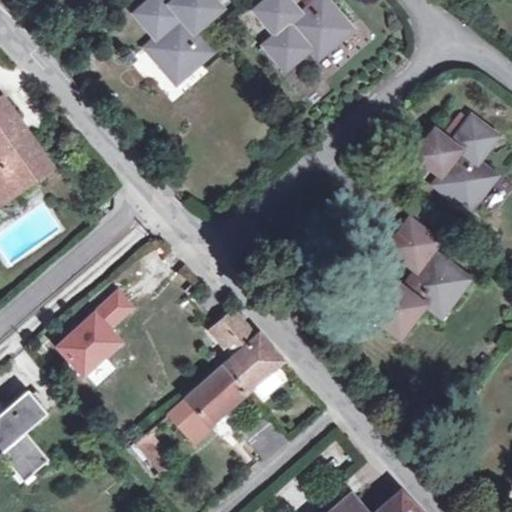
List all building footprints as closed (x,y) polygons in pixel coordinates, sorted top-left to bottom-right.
[(171,64),(182,77),(209,52),(192,32),(221,7),(214,0),(170,0),(168,3),(165,0),(148,0),(133,13),(152,38),(142,46),(163,71),(171,64)] [(304,16),(299,12),(289,0),(263,0),(253,9),(274,34),(263,44),(285,70),(308,48),(318,58),(352,28),(327,0),(312,0),(307,5),(311,9),(304,16)] [(307,5),(299,12),(304,16),(311,9),(307,5)] [(174,83),(182,77),(171,64),(163,71),(174,83)] [(0,202),(51,166),(2,99),(0,99),(0,202)] [(480,183),(489,171),(478,161),(498,137),(470,116),(451,141),(434,129),(414,155),(436,172),(440,175),(443,171),(449,175),(439,187),(469,210),(487,188),(480,183)] [(430,181),(439,187),(449,175),(443,171),(440,175),(436,172),(430,181)] [(496,176),(489,171),(480,183),(487,188),(496,176)] [(428,256),(432,250),(440,240),(409,217),(387,247),(416,268),(402,286),(391,279),(367,311),(400,335),(424,303),(433,311),(442,299),(450,305),(469,279),(439,255),(434,261),(428,256)] [(434,261),(439,255),(432,250),(428,256),(434,261)] [(121,341),(108,327),(131,307),(118,293),(59,346),(72,360),(85,374),(121,341)] [(441,317),(450,305),(442,299),(433,311),(441,317)] [(219,317),(222,322),(233,313),(230,309),(219,317)] [(233,313),(222,322),(210,332),(230,354),(227,357),(230,361),(223,367),(169,415),(193,443),(213,425),(210,422),(246,392),(252,385),(265,399),(284,382),(272,368),(282,360),(259,334),(256,336),(234,311),(233,313)] [(22,427),(41,411),(28,395),(0,418),(0,453),(25,480),(49,459),(25,432),(22,427)] [(22,427),(25,432),(45,415),(41,411),(22,427)] [(240,432),(265,459),(286,441),(262,413),(240,432)] [(184,451),(159,423),(135,445),(160,473),(184,451)] [(337,511),(416,511),(400,493),(376,511),(366,511),(353,498),(337,511)]
